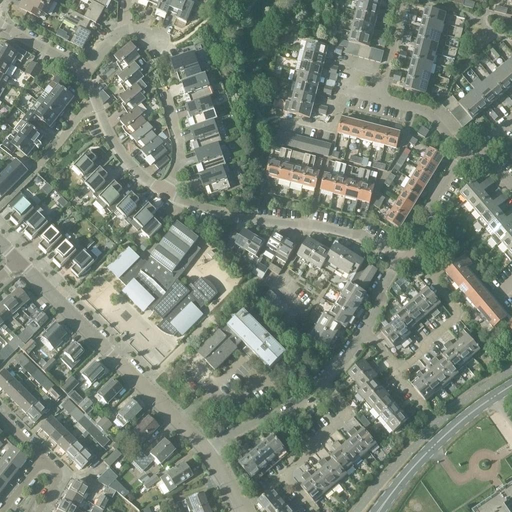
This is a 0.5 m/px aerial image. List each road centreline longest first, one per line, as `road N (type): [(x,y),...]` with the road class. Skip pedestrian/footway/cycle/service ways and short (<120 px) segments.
road 1 (residential): [(207,449),(17,262)]
road 2 (residential): [(398,261),(359,237),(253,221),(164,192)]
road 3 (tertiary): [(378,511),(432,447),(511,384)]
road 4 (residential): [(398,369),(456,322),(457,310),(408,252)]
road 5 (residential): [(381,97),(339,86),(328,132),(281,120)]
road 6 (residential): [(207,449),(324,383)]
road 7 (residential): [(283,475),(347,416),(324,383)]
